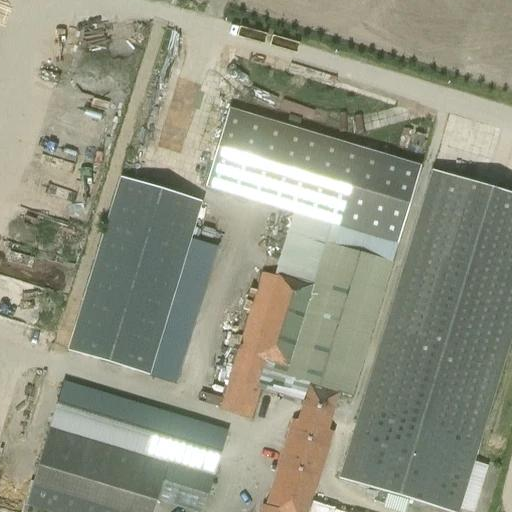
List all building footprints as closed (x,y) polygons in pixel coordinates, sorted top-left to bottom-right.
[(92,144),(108,148),(126,92),(66,74),(59,97),(103,110),(92,144)] [(46,107),(31,168),(56,174),(72,114),(46,107)] [(308,511),(333,433),(327,431),(338,394),(351,398),(420,168),(229,110),(205,187),(340,227),(334,246),(327,244),(314,287),(261,272),(219,411),(250,420),(259,390),(303,403),(297,423),(292,421),(266,505),(264,504),(261,511),(308,511)] [(511,189),(433,166),(346,457),(339,480),(447,511),(458,511),(511,333),(511,189)] [(201,203),(121,178),(68,351),(149,375),(201,203)] [(26,505),(48,511),(152,511),(156,501),(194,511),(201,511),(226,433),(63,383),(26,505)] [(0,470),(0,493),(8,496),(16,476),(0,470)] [(315,495),(309,511),(373,511),(356,507),(356,508),(338,503),(339,502),(315,495)]
